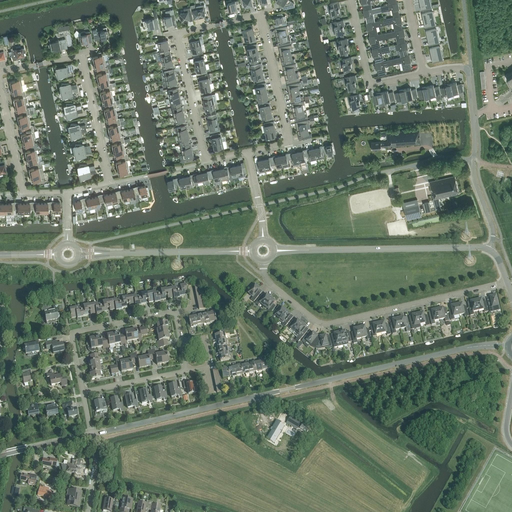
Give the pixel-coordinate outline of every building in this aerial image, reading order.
[(240,10),(238,0),(232,2),(231,0),(226,1),(227,9),(229,8),(229,11),(230,11),(230,10),(236,9),(237,11),(240,10)] [(276,0),(277,0),(283,5),(284,9),(294,6),(294,3),(289,0),(276,0)] [(370,0),(372,0),(360,0),(361,4),(362,3),(364,10),(372,8),(370,0)] [(418,0),(419,2),(420,2),(422,11),(432,8),(430,0),(418,0)] [(339,2),(328,4),(330,12),(330,15),(332,15),(332,16),(340,14),(339,8),(340,8),(339,2)] [(388,5),(380,6),(381,12),(390,10),(391,10),(393,17),(400,16),(398,9),(399,9),(398,4),(398,3),(397,3),(388,5)] [(194,19),(198,18),(198,17),(204,16),(205,16),(204,13),(206,12),(205,10),(205,7),(204,4),(196,6),(197,10),(196,10),(192,11),(194,18),(194,19)] [(373,14),(381,12),(380,6),(372,8),(364,10),(363,10),(364,17),(365,16),(367,23),(375,21),(373,14)] [(185,12),(180,13),(182,21),(189,19),(189,21),(193,20),(190,8),(184,9),(185,12)] [(176,24),(174,13),(173,9),(165,11),(166,15),(165,15),(165,17),(162,18),(163,22),(165,22),(165,25),(166,25),(165,25),(172,23),(173,25),(176,24)] [(432,11),(422,14),(423,20),(424,19),(426,28),(436,26),(434,16),(433,17),(432,11)] [(287,25),(286,21),(285,15),(282,16),(278,17),(272,18),(274,27),(287,25)] [(391,18),(383,20),(384,25),(393,23),(394,31),(403,29),(401,22),(402,22),(401,17),(401,16),(400,16),(393,17),(391,18)] [(155,29),(159,28),(156,19),(153,19),(143,21),(144,26),(147,26),(147,28),(154,27),(155,29)] [(344,33),(343,27),(344,26),(343,20),(332,23),(334,31),(334,33),(336,33),(336,34),(344,33)] [(376,27),(384,25),(383,20),(375,21),(367,23),(366,24),(367,30),(368,30),(370,36),(378,35),(376,27)] [(242,27),(244,35),(254,33),(252,24),(242,27)] [(274,29),(276,37),(287,35),(289,35),(287,26),(274,29)] [(101,39),(108,37),(108,35),(110,35),(109,31),(107,31),(106,27),(101,28),(102,31),(99,31),(96,32),(96,29),(92,30),(92,33),(94,40),(101,39)] [(394,31),(386,33),(387,38),(395,36),(397,44),(405,42),(404,36),(405,35),(404,30),(404,29),(403,29),(394,31)] [(436,29),(426,31),(427,37),(429,45),(440,43),(438,34),(437,34),(436,29)] [(81,33),(80,33),(76,30),(74,34),(74,37),(77,36),(78,41),(80,40),(81,43),(91,41),(89,31),(85,32),(86,32),(85,32),(84,32),(83,32),(82,32),(81,32),(81,33)] [(244,35),(245,41),(249,40),(250,43),(256,41),(254,33),(244,35)] [(379,40),(387,38),(386,33),(378,35),(370,36),(368,37),(370,43),(371,43),(372,50),(381,48),(380,46),(379,40)] [(287,35),(276,37),(278,46),(291,43),(290,40),(289,35),(287,35)] [(195,37),(189,38),(190,45),(191,45),(192,47),(201,45),(201,44),(199,36),(195,37)] [(50,45),(48,45),(49,48),(50,48),(51,50),(60,48),(60,50),(64,49),(63,43),(66,42),(65,39),(58,40),(58,39),(58,40),(54,41),(54,40),(53,38),(48,39),(49,42),(50,45)] [(347,39),(343,39),(336,41),(338,49),(339,48),(340,53),(348,51),(347,45),(348,45),(347,39)] [(160,51),(170,49),(168,40),(162,41),(158,42),(160,51)] [(397,44),(395,45),(396,50),(398,50),(400,57),(408,55),(407,49),(408,48),(407,44),(407,42),(405,42),(397,44)] [(247,49),(248,55),(259,52),(257,44),(248,46),(249,49),(247,49)] [(279,47),(281,56),(291,54),(290,49),(292,48),(291,44),(279,47)] [(192,48),(191,49),(192,55),(203,53),(202,50),(201,45),(192,47),(192,48)] [(390,51),(389,46),(384,47),(381,48),(372,50),(371,50),(373,56),(374,56),(375,63),(384,61),(382,53),(390,51)] [(440,46),(429,48),(431,54),(433,62),(443,60),(441,51),(440,46)] [(25,51),(24,48),(22,48),(20,49),(20,47),(16,47),(16,50),(13,50),(12,48),(11,49),(13,60),(17,59),(17,57),(24,56),(23,53),(25,53),(25,51)] [(155,53),(154,53),(155,56),(156,56),(157,62),(162,61),(172,59),(171,55),(170,56),(170,54),(171,54),(170,50),(160,52),(155,53)] [(104,51),(98,53),(99,56),(92,57),(93,62),(93,61),(93,63),(105,60),(104,55),(105,55),(104,51)] [(250,63),(254,62),(260,61),(259,52),(248,55),(250,63)] [(292,59),(291,54),(281,56),(282,65),(295,62),(295,58),(292,59)] [(203,55),(193,58),(195,66),(205,64),(203,55)] [(392,59),(393,65),(401,63),(403,71),(411,69),(410,62),(411,62),(410,57),(409,55),(408,56),(408,55),(400,57),(392,59)] [(342,67),(343,67),(344,71),(352,69),(351,63),(352,63),(351,57),(340,59),(342,67)] [(172,59),(162,61),(164,70),(174,68),(173,64),(172,64),(172,62),(173,62),(172,59)] [(385,66),(393,65),(392,59),(384,61),(375,63),(374,63),(376,69),(377,69),(378,76),(387,75),(385,66)] [(105,60),(93,63),(94,65),(93,65),(94,69),(101,68),(102,70),(108,69),(107,66),(106,66),(105,60)] [(251,65),(253,74),(263,72),(261,63),(251,65)] [(283,66),(285,75),(295,73),(294,67),(296,67),(296,63),(283,66)] [(205,64),(195,66),(197,75),(207,73),(205,64)] [(58,68),(58,70),(56,71),(58,77),(59,76),(60,79),(67,76),(66,75),(68,75),(67,73),(73,71),(73,68),(65,69),(65,67),(57,68),(58,68)] [(97,79),(97,81),(109,78),(107,73),(109,72),(108,69),(102,70),(103,73),(96,75),(97,79)] [(164,71),(166,80),(176,77),(174,69),(164,71)] [(257,82),(265,80),(263,72),(253,74),(250,75),(251,80),(254,79),(256,79),(257,82)] [(296,78),(295,73),(285,75),(287,84),(299,81),(299,77),(296,78)] [(205,75),(197,77),(199,86),(209,83),(209,84),(212,83),(210,78),(208,78),(206,78),(205,75)] [(346,85),(347,85),(348,89),(356,88),(355,82),(356,81),(355,75),(344,78),(346,85)] [(10,86),(11,88),(22,85),(21,80),(22,79),(21,76),(15,77),(16,80),(9,82),(10,86)] [(176,77),(166,80),(168,88),(178,86),(176,77)] [(109,78),(97,81),(98,82),(97,82),(98,87),(105,85),(106,88),(112,87),(111,83),(110,83),(109,78)] [(256,88),(257,93),(267,91),(265,82),(257,84),(258,87),(256,88)] [(287,85),(289,94),(299,91),(298,86),(301,86),(300,82),(287,85)] [(456,82),(450,83),(453,95),(459,94),(459,92),(463,91),(461,83),(457,84),(456,82)] [(61,83),(61,86),(60,86),(61,92),(77,88),(76,84),(70,86),(70,84),(68,84),(68,83),(61,83)] [(199,86),(201,94),(207,93),(207,90),(211,89),(209,83),(199,86)] [(447,96),(453,95),(450,83),(445,84),(445,87),(441,88),(442,96),(447,95),(447,96)] [(22,85),(11,88),(11,89),(12,94),(18,92),(19,95),(25,94),(24,90),(23,90),(22,85)] [(433,85),(428,86),(430,98),(436,96),(437,99),(441,98),(438,86),(434,87),(433,85)] [(424,99),(430,98),(428,86),(422,87),(422,90),(418,91),(420,99),(424,98),(424,99)] [(101,97),(101,98),(112,96),(111,90),(113,90),(112,87),(106,88),(106,91),(100,92),(101,97)] [(168,89),(170,98),(180,96),(178,87),(168,89)] [(75,98),(74,93),(78,92),(77,88),(61,92),(62,97),(64,97),(65,99),(67,98),(67,100),(75,98)] [(410,88),(405,89),(407,100),(413,99),(413,98),(417,97),(416,89),(411,90),(410,88)] [(402,102),(407,100),(405,89),(399,90),(400,92),(395,94),(397,102),(401,101),(402,102)] [(388,90),(382,92),(384,103),(390,102),(390,101),(395,100),(393,92),(388,93),(388,90)] [(267,91),(257,93),(259,102),(269,100),(267,91)] [(300,96),(299,91),(289,94),(291,102),(304,100),(303,96),(300,96)] [(385,107),(384,103),(382,92),(376,93),(377,95),(372,96),(374,104),(379,103),(379,105),(379,106),(381,108),(385,107)] [(14,104),(14,105),(26,103),(28,102),(27,96),(26,97),(25,94),(19,95),(20,98),(13,99),(14,104)] [(202,96),(203,105),(214,103),(212,94),(202,96)] [(351,107),(352,106),(353,108),(360,106),(359,100),(360,100),(359,94),(348,96),(350,104),(351,107)] [(112,96),(101,98),(102,100),(101,100),(102,104),(109,103),(110,105),(116,104),(115,101),(114,101),(112,96)] [(180,96),(170,98),(172,107),(182,105),(180,96)] [(291,104),(293,112),(303,110),(302,105),(305,104),(304,101),(291,104)] [(259,104),(261,113),(271,110),(269,102),(259,104)] [(26,103),(14,105),(15,107),(14,107),(15,111),(22,110),(23,112),(29,111),(28,108),(27,108),(26,103)] [(66,103),(66,106),(64,106),(65,112),(82,108),(81,105),(75,106),(74,104),(73,104),(66,103)] [(203,105),(205,114),(216,112),(214,103),(203,105)] [(105,114),(105,116),(116,113),(115,108),(117,107),(116,104),(110,105),(110,108),(103,110),(104,114),(105,114)] [(172,108),(174,117),(184,115),(183,106),(172,108)] [(82,108),(65,112),(67,117),(68,117),(69,120),(75,116),(77,115),(76,113),(82,112),(82,108)] [(308,118),(307,115),(306,109),(303,110),(293,112),(295,121),(308,118)] [(271,110),(261,113),(262,118),(264,118),(265,121),(273,119),(271,110)] [(18,121),(18,123),(30,120),(28,115),(30,114),(29,111),(23,112),(24,115),(17,117),(18,121)] [(116,113),(105,116),(105,117),(106,122),(113,120),(114,123),(120,122),(119,118),(118,119),(116,113)] [(212,115),(206,116),(208,124),(218,122),(217,117),(216,114),(212,115)] [(184,115),(174,117),(176,126),(186,123),(184,115)] [(295,122),(297,131),(307,129),(306,124),(309,123),(308,119),(295,122)] [(30,120),(18,123),(19,124),(18,124),(19,129),(26,127),(27,130),(33,129),(32,125),(31,126),(30,120)] [(263,123),(265,132),(276,130),(274,121),(263,123)] [(109,132),(109,133),(120,131),(119,125),(120,125),(120,122),(114,123),(114,126),(107,127),(108,132),(109,132)] [(208,124),(210,133),(220,131),(218,122),(208,124)] [(77,124),(70,124),(70,126),(69,127),(70,132),(86,129),(85,125),(79,126),(79,124),(77,125),(77,124)] [(176,127),(174,128),(175,131),(177,131),(178,135),(189,133),(187,124),(176,127)] [(22,140),(33,138),(36,137),(34,132),(33,129),(27,130),(27,133),(20,134),(21,139),(22,139),(22,140)] [(80,136),(81,136),(81,134),(87,132),(86,129),(70,132),(71,138),(73,137),(74,140),(80,137),(80,136)] [(308,134),(307,129),(297,131),(299,140),(312,137),(311,133),(308,134)] [(276,130),(265,132),(267,137),(269,137),(269,140),(278,138),(276,130)] [(387,132),(387,136),(388,141),(381,142),(371,143),(372,150),(381,149),(381,147),(420,144),(419,130),(387,132)] [(120,131),(109,133),(109,135),(110,139),(117,138),(117,141),(124,139),(123,136),(121,136),(120,131)] [(189,133),(178,135),(180,144),(191,142),(189,133)] [(210,135),(212,144),(222,142),(220,133),(210,135)] [(33,138),(22,140),(22,142),(23,146),(30,145),(31,148),(37,146),(36,143),(35,143),(33,138)] [(113,149),(113,151),(124,148),(123,143),(124,143),(124,142),(124,140),(124,139),(117,141),(118,143),(111,145),(112,149),(113,149)] [(212,144),(214,152),(224,150),(222,142),(212,144)] [(180,145),(182,154),(193,152),(191,143),(180,145)] [(82,144),(75,144),(75,147),(73,147),(74,152),(91,149),(90,145),(84,147),(83,145),(82,145),(82,144)] [(320,147),(314,149),(317,160),(324,158),(323,152),(324,152),(323,145),(319,146),(320,147)] [(334,154),(332,145),(331,145),(326,146),(326,145),(323,145),(324,152),(324,154),(328,153),(328,155),(333,154),(334,154)] [(26,156),(26,158),(37,155),(36,150),(38,150),(37,146),(31,148),(31,150),(24,152),(25,156),(26,156)] [(124,148),(113,151),(113,152),(114,157),(121,155),(121,158),(127,157),(127,153),(125,154),(124,148)] [(84,156),(86,156),(85,154),(91,153),(91,149),(74,152),(76,158),(77,158),(78,160),(84,157),(84,156)] [(307,155),(306,149),(303,150),(303,151),(297,152),(299,161),(300,161),(305,160),(304,156),(307,155)] [(309,149),(306,149),(307,155),(307,157),(308,157),(309,162),(317,160),(314,149),(309,150),(309,149)] [(193,152),(182,154),(184,163),(195,160),(193,152)] [(289,153),(290,159),(291,159),(293,165),(300,164),(300,161),(299,161),(297,152),(292,153),(292,152),(289,153)] [(280,156),(283,167),(290,166),(290,163),(289,159),(290,159),(289,153),(286,154),(286,155),(280,156)] [(37,155),(26,158),(26,159),(27,164),(34,163),(34,165),(41,164),(40,160),(38,161),(37,155)] [(272,157),(273,163),(273,165),(276,164),(277,164),(277,166),(277,169),(283,167),(280,156),(275,157),(275,156),(272,157)] [(116,167),(117,168),(128,166),(127,161),(128,160),(127,157),(121,158),(122,161),(115,162),(116,167)] [(263,160),(266,171),(271,170),(271,168),(270,164),(273,163),(272,157),(269,157),(269,159),(263,160)] [(255,163),(257,171),(258,170),(259,173),(266,171),(263,160),(258,161),(258,162),(255,163)] [(41,164),(34,165),(35,168),(28,170),(29,174),(30,174),(30,175),(43,172),(42,167),(41,167),(41,164)] [(86,165),(79,164),(79,167),(78,167),(79,173),(95,169),(94,165),(88,167),(88,165),(86,165)] [(241,165),(236,166),(238,175),(239,177),(246,176),(245,173),(246,173),(245,167),(242,167),(241,165)] [(128,166),(117,168),(117,170),(118,174),(125,173),(125,176),(131,174),(131,171),(129,171),(128,166)] [(224,168),(219,170),(221,179),(221,181),(230,179),(229,177),(229,175),(228,173),(227,166),(224,167),(224,168)] [(230,166),(227,166),(228,173),(231,172),(232,176),(238,175),(236,166),(230,167),(230,166)] [(83,180),(89,177),(89,176),(90,176),(90,174),(96,173),(95,169),(79,173),(80,178),(82,178),(83,180)] [(207,172),(202,173),(204,182),(209,181),(209,179),(212,179),(210,170),(207,171),(207,172)] [(213,170),(210,170),(212,179),(215,178),(215,180),(221,179),(219,170),(213,171),(213,170)] [(43,172),(30,175),(30,177),(31,182),(38,180),(39,184),(45,182),(44,178),(45,178),(43,172)] [(196,173),(193,174),(194,180),(195,184),(198,184),(204,182),(202,173),(196,175),(196,173)] [(190,176),(185,177),(187,186),(194,185),(193,181),(194,180),(193,174),(190,175),(190,176)] [(455,176),(429,182),(432,195),(436,210),(441,209),(439,198),(459,194),(455,176)] [(179,177),(176,178),(177,184),(178,186),(181,185),(181,187),(187,186),(185,177),(179,178),(179,177)] [(170,190),(177,188),(176,184),(177,184),(176,178),(173,179),(173,180),(168,181),(170,190)] [(147,196),(147,195),(147,194),(148,194),(147,190),(146,191),(145,188),(145,186),(139,187),(136,187),(137,194),(141,194),(141,197),(142,196),(142,198),(147,196)] [(133,189),(127,190),(130,200),(135,199),(134,198),(135,198),(135,197),(136,197),(136,195),(137,194),(136,187),(133,188),(133,189)] [(122,190),(118,191),(120,198),(122,198),(122,200),(123,200),(124,200),(125,201),(130,200),(127,190),(122,191),(122,190)] [(115,192),(110,194),(112,204),(117,203),(117,202),(118,202),(117,201),(119,201),(118,199),(120,198),(118,191),(115,192)] [(104,194),(101,195),(102,202),(104,202),(105,204),(106,204),(107,204),(107,205),(112,204),(110,194),(104,195),(104,194)] [(97,196),(92,198),(94,208),(99,207),(100,209),(104,208),(102,202),(101,195),(97,196)] [(87,198),(83,199),(85,206),(87,206),(87,208),(88,208),(89,208),(90,209),(94,208),(92,198),(87,199),(87,198)] [(76,210),(76,211),(77,212),(82,211),(82,210),(82,207),(85,206),(83,199),(80,200),(74,202),(75,206),(74,207),(75,210),(76,210)] [(417,199),(402,203),(406,219),(421,216),(417,199)] [(429,201),(423,203),(425,212),(431,211),(429,201)] [(47,203),(42,203),(42,214),(47,214),(47,213),(48,213),(48,212),(49,212),(49,210),(51,210),(51,202),(47,202),(47,203)] [(60,208),(60,203),(54,203),(54,202),(51,202),(51,210),(54,209),(54,212),(55,212),(55,214),(60,214),(60,212),(61,212),(61,208),(60,208)] [(11,203),(6,204),(6,214),(11,214),(11,213),(12,213),(13,213),(13,210),(15,210),(15,203),(11,203)] [(18,203),(15,203),(15,210),(17,210),(17,212),(18,212),(18,213),(19,213),(19,214),(24,214),(24,203),(18,203)] [(29,203),(24,203),(24,214),(29,214),(29,213),(30,213),(30,212),(31,212),(31,210),(33,210),(33,203),(29,203)] [(36,203),(33,203),(33,210),(35,210),(35,212),(36,212),(36,213),(37,213),(37,214),(42,214),(42,203),(36,203)] [(180,287),(174,288),(175,292),(177,291),(177,292),(178,292),(179,297),(185,296),(184,291),(187,291),(185,284),(180,286),(180,287)] [(251,300),(254,302),(259,296),(256,294),(260,289),(255,285),(252,289),(249,294),(253,297),(251,300)] [(169,290),(166,291),(167,295),(168,299),(174,298),(174,299),(180,298),(179,297),(178,292),(177,292),(177,291),(175,292),(174,288),(174,287),(169,288),(169,290)] [(160,291),(155,292),(156,296),(158,295),(158,296),(159,296),(160,301),(165,300),(164,295),(167,295),(166,291),(166,288),(160,290),(160,291)] [(150,294),(147,295),(148,299),(149,303),(154,302),(154,303),(160,302),(160,301),(159,296),(158,296),(158,295),(156,296),(155,292),(155,291),(149,292),(150,294)] [(141,295),(136,296),(137,300),(139,299),(139,300),(140,300),(141,305),(146,304),(145,299),(148,299),(147,295),(146,292),(141,293),(141,295)] [(260,297),(255,303),(258,306),(260,303),(264,306),(271,298),(267,294),(263,299),(260,297)] [(130,298),(128,298),(128,302),(129,307),(135,306),(135,307),(141,306),(141,305),(140,300),(139,300),(139,299),(137,300),(136,296),(136,295),(130,296),(130,298)] [(490,297),(490,300),(487,300),(488,303),(489,309),(490,313),(500,310),(499,305),(498,305),(496,298),(497,298),(496,295),(490,296),(490,297)] [(127,308),(126,303),(128,302),(128,298),(127,296),(125,297),(124,296),(123,296),(122,296),(121,296),(120,296),(119,297),(119,298),(118,299),(116,300),(117,304),(119,303),(119,304),(120,304),(122,309),(127,308)] [(271,298),(264,306),(268,310),(267,311),(270,313),(274,308),(272,306),(276,301),(271,298)] [(111,302),(108,302),(109,306),(110,311),(116,309),(116,311),(122,310),(122,309),(120,304),(119,304),(119,303),(117,304),(116,300),(116,299),(111,300),(111,302)] [(483,305),(481,299),(476,300),(478,311),(483,309),(484,313),(488,312),(486,304),(483,305)] [(102,302),(97,304),(98,308),(100,307),(100,308),(101,308),(102,313),(107,312),(106,307),(109,306),(108,302),(108,300),(102,301),(102,302)] [(470,301),(471,304),(468,305),(470,316),(474,315),(473,312),(478,311),(476,300),(470,301)] [(92,306),(89,306),(90,310),(91,315),(96,313),(96,315),(102,314),(102,313),(101,308),(100,308),(100,307),(98,308),(97,304),(97,303),(91,304),(92,306)] [(462,303),(456,304),(459,315),(464,314),(465,317),(468,316),(466,308),(463,309),(462,303)] [(83,306),(78,307),(79,311),(80,311),(81,312),(82,312),(83,317),(88,316),(87,311),(90,310),(89,306),(88,304),(83,305),(83,306)] [(459,315),(456,304),(451,306),(452,312),(449,312),(451,320),(454,320),(454,316),(459,315)] [(48,306),(41,307),(43,314),(45,314),(47,323),(58,321),(55,310),(49,311),(48,306)] [(83,317),(82,312),(81,312),(80,311),(79,311),(78,307),(72,308),(72,309),(69,310),(71,318),(77,317),(77,319),(83,317)] [(282,307),(280,310),(278,307),(272,314),(271,316),(274,318),(276,316),(280,319),(287,310),(282,307)] [(445,322),(449,321),(446,310),(443,311),(442,308),(437,309),(439,320),(444,319),(445,322)] [(429,314),(431,325),(435,324),(434,321),(439,320),(437,309),(431,310),(432,313),(429,314)] [(285,327),(286,326),(291,319),(289,317),(291,314),(287,310),(280,319),(284,322),(282,325),(285,327)] [(211,313),(208,314),(210,324),(211,324),(210,323),(217,322),(215,312),(211,312),(211,313)] [(426,326),(429,325),(427,318),(424,318),(423,312),(417,314),(420,324),(425,323),(426,326)] [(198,316),(195,316),(197,326),(198,326),(197,326),(203,324),(201,314),(198,315),(198,316)] [(202,314),(201,314),(203,324),(206,324),(210,324),(208,314),(202,315),(202,314)] [(417,314),(412,315),(413,319),(410,319),(410,322),(412,330),(415,329),(421,328),(420,324),(417,314)] [(195,316),(189,318),(191,327),(193,326),(193,327),(197,326),(195,316)] [(406,331),(410,330),(407,319),(404,320),(403,317),(398,318),(400,329),(406,328),(406,331)] [(391,326),(392,331),(392,334),(396,333),(395,330),(400,329),(398,318),(392,319),(394,325),(391,326)] [(291,322),(287,327),(290,329),(291,328),(295,332),(302,323),(298,320),(294,324),(291,322)] [(384,321),(378,323),(381,333),(386,332),(387,335),(390,335),(389,327),(385,327),(384,321)] [(307,332),(304,330),(307,327),(302,323),(295,332),(293,334),(300,340),(307,332)] [(374,330),(371,331),(373,337),(376,336),(376,335),(381,333),(378,323),(373,324),(374,330)] [(367,340),(371,339),(369,331),(366,332),(364,326),(359,327),(361,338),(367,337),(367,340)] [(352,335),(353,341),(354,344),(357,343),(356,339),(361,338),(359,327),(353,329),(355,335),(352,335)] [(136,329),(130,330),(132,341),(138,340),(138,342),(142,341),(141,336),(140,333),(137,334),(136,329)] [(126,336),(122,337),(124,345),(127,344),(127,342),(132,341),(130,330),(125,331),(126,336)] [(351,342),(350,336),(349,334),(346,334),(345,331),(339,332),(343,346),(348,344),(348,343),(351,342)] [(319,337),(313,332),(311,335),(308,333),(303,340),(302,342),(304,344),(306,341),(310,344),(312,345),(312,346),(313,346),(314,347),(315,347),(316,347),(316,349),(319,337)] [(332,338),(334,348),(343,346),(339,332),(334,333),(335,337),(332,338)] [(113,334),(115,344),(120,343),(120,346),(124,345),(122,337),(119,337),(118,333),(113,334)] [(216,340),(217,342),(227,340),(226,340),(225,333),(215,335),(216,340)] [(106,348),(109,348),(109,346),(115,344),(113,334),(107,335),(108,339),(105,340),(106,348)] [(156,342),(157,345),(167,343),(166,340),(169,339),(168,334),(158,336),(159,341),(156,342)] [(328,349),(332,348),(330,340),(327,341),(325,335),(319,337),(316,349),(316,348),(317,348),(318,348),(319,348),(320,348),(322,347),(328,346),(328,349)] [(103,349),(106,348),(105,340),(101,341),(100,336),(95,338),(97,348),(102,347),(103,349)] [(89,339),(90,346),(88,346),(88,350),(91,352),(95,351),(94,349),(97,348),(95,338),(89,339)] [(227,340),(217,342),(218,348),(217,348),(227,346),(227,344),(228,344),(227,340)] [(26,354),(38,352),(37,344),(34,344),(33,341),(22,343),(23,347),(24,347),(26,354)] [(53,353),(64,351),(62,343),(57,344),(56,341),(46,343),(47,349),(52,348),(53,353)] [(218,353),(219,353),(219,355),(229,353),(227,346),(217,348),(218,353)] [(154,349),(151,350),(152,358),(155,358),(157,365),(163,364),(160,354),(155,355),(154,349)] [(148,356),(142,357),(145,368),(150,366),(149,359),(152,358),(151,350),(147,351),(148,356)] [(136,353),(133,354),(134,362),(138,361),(139,369),(145,368),(142,357),(137,358),(136,353)] [(219,355),(221,361),(230,359),(229,357),(230,357),(229,353),(219,355)] [(125,360),(125,361),(127,371),(133,370),(131,363),(134,362),(133,354),(129,354),(130,359),(125,360)] [(100,360),(100,357),(92,358),(92,362),(88,362),(89,368),(100,366),(99,360),(100,360)] [(118,357),(115,357),(116,362),(116,366),(116,365),(120,365),(121,372),(127,371),(125,361),(125,360),(125,359),(119,360),(118,357)] [(263,361),(260,362),(262,371),(269,370),(269,368),(268,363),(267,360),(263,361)] [(250,364),(247,364),(249,374),(250,374),(256,372),(254,363),(254,362),(250,363),(250,364)] [(254,363),(256,372),(258,372),(258,373),(262,372),(263,372),(262,371),(260,362),(254,363)] [(241,366),(243,375),(245,375),(246,375),(250,374),(249,374),(247,364),(241,366)] [(237,366),(235,367),(237,376),(243,375),(241,366),(241,365),(237,366)] [(228,368),(230,378),(232,377),(232,378),(237,377),(237,376),(235,367),(228,368)] [(224,369),(221,370),(223,379),(230,378),(228,368),(224,368),(224,369)] [(29,377),(31,376),(30,370),(21,372),(24,384),(31,383),(29,377)] [(51,385),(61,383),(61,387),(67,385),(65,379),(61,380),(60,375),(54,377),(53,374),(47,375),(48,378),(50,378),(51,385)] [(188,394),(196,393),(194,382),(187,384),(186,382),(183,382),(184,389),(187,389),(188,394)] [(177,390),(175,384),(169,385),(171,397),(177,395),(178,398),(182,397),(180,389),(177,390)] [(162,393),(161,387),(154,388),(156,400),(163,398),(163,401),(167,400),(165,392),(162,393)] [(147,396),(146,390),(139,391),(142,403),(148,401),(149,404),(152,403),(151,395),(147,396)] [(134,409),(138,408),(136,400),(133,401),(132,395),(125,396),(127,408),(134,406),(134,409)] [(120,412),(123,411),(121,403),(118,404),(117,398),(110,399),(112,411),(119,409),(120,412)] [(96,412),(103,411),(103,412),(107,411),(105,400),(94,402),(96,412)] [(77,416),(76,409),(70,410),(70,406),(72,406),(72,402),(61,404),(62,408),(64,416),(68,415),(69,418),(77,416)] [(29,416),(38,414),(36,404),(25,406),(26,411),(27,411),(29,416)] [(52,406),(45,407),(47,417),(53,416),(57,415),(57,411),(56,405),(52,406)] [(294,419),(291,424),(297,427),(299,422),(294,419)] [(272,431),(266,439),(269,441),(273,443),(275,439),(277,440),(284,427),(280,424),(280,423),(276,420),(272,428),(273,429),(272,431)] [(51,460),(43,459),(41,465),(50,467),(50,466),(59,467),(57,460),(51,459),(51,460)] [(76,459),(73,459),(72,464),(68,464),(67,466),(61,465),(62,471),(66,472),(75,474),(76,468),(74,468),(76,459)] [(79,460),(76,459),(74,468),(76,468),(75,474),(81,475),(82,467),(78,466),(79,460)] [(34,486),(36,476),(30,475),(29,476),(21,474),(20,480),(28,482),(28,484),(34,486)] [(49,488),(40,486),(37,496),(51,499),(53,492),(48,491),(49,488)] [(79,507),(81,492),(68,490),(67,496),(69,496),(68,505),(79,507)] [(105,498),(103,510),(111,511),(112,506),(115,507),(116,502),(116,498),(113,498),(113,500),(105,498)] [(131,509),(133,501),(122,499),(119,511),(127,511),(128,509),(131,509)] [(148,510),(149,502),(147,501),(146,503),(138,502),(136,511),(144,511),(145,510),(148,510)] [(149,502),(148,510),(151,511),(150,511),(159,511),(160,506),(152,504),(153,502),(149,502)]
